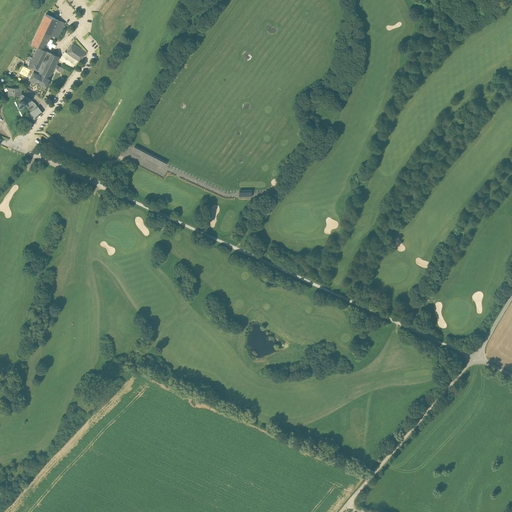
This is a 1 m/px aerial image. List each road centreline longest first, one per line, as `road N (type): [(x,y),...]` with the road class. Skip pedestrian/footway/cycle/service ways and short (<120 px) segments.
road 1 (track): [(475,358),(34,155)]
road 2 (residential): [(475,358),(340,511)]
